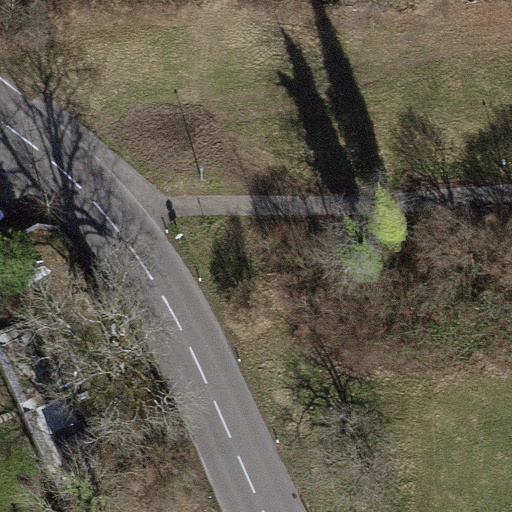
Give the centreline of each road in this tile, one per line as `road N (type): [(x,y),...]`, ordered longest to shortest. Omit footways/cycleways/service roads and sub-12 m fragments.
road 1 (tertiary): [(0,120),(83,189),(179,314),(274,511)]
road 2 (track): [(83,189),(265,204),(511,191)]
